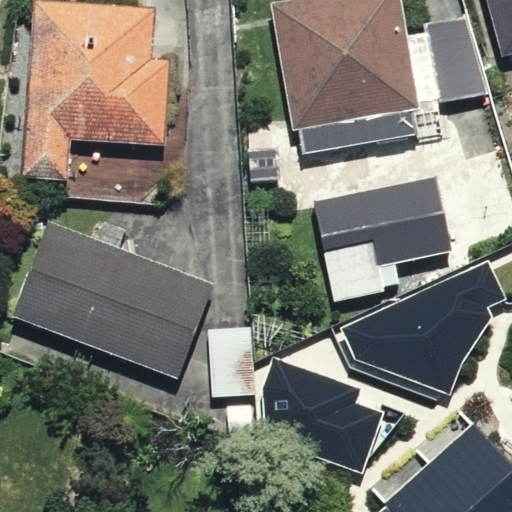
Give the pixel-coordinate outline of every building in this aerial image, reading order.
[(411,122),(387,0),(280,0),(250,6),(277,148),(411,122)] [(511,0),(470,0),(489,67),(506,62),(511,83),(511,0)] [(173,16),(20,7),(10,176),(63,179),(65,144),(165,150),(173,16)] [(209,290),(24,216),(0,276),(0,325),(168,393),(209,290)] [(446,222),(304,257),(316,305),(458,270),(446,222)] [(511,308),(494,271),(346,338),(359,368),(455,404),(467,372),(497,326),(493,316),(511,308)] [(367,397),(278,367),(266,396),(271,450),(368,482),(389,421),(362,411),(367,397)] [(511,511),(511,467),(480,432),(390,511),(511,511)]
